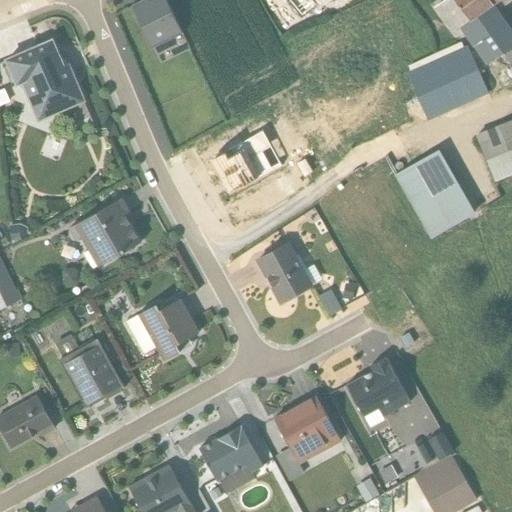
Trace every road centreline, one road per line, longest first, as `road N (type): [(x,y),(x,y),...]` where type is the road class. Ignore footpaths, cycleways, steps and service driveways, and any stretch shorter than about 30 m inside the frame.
road 1 (residential): [(258,359),(145,145),(89,0)]
road 2 (residential): [(0,502),(258,359)]
